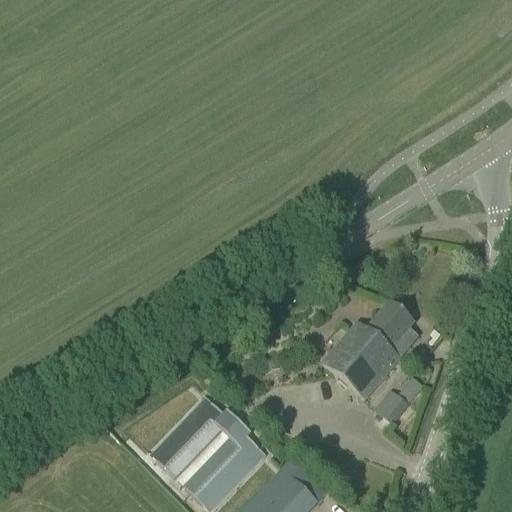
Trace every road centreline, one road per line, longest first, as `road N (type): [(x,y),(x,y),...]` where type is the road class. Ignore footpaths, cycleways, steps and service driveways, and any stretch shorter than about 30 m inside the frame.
road 1 (tertiary): [(0,453),(478,156)]
road 2 (unclassified): [(410,511),(500,217),(478,156)]
